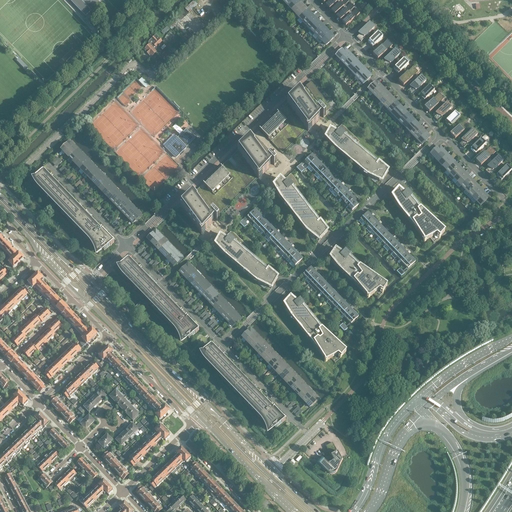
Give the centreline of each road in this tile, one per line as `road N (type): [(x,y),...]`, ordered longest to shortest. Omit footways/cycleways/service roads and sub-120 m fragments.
road 1 (residential): [(441,135),(223,345)]
road 2 (residential): [(167,206),(304,73)]
road 3 (secondary): [(211,407),(87,280)]
road 4 (secondary): [(82,297),(200,417)]
road 5 (residential): [(223,345),(126,244)]
road 6 (residential): [(347,37),(441,135)]
road 7 (secondary): [(418,396),(385,434),(353,511)]
road 8 (secondary): [(200,417),(292,511)]
road 9 (residential): [(191,426),(107,336)]
road 10 (secondary): [(87,280),(0,193)]
